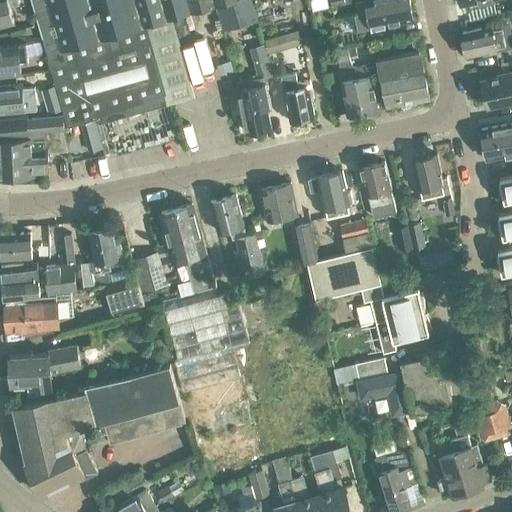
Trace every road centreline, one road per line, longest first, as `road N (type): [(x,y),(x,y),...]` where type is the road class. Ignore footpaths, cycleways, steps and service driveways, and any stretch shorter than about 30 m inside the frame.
road 1 (residential): [(0,207),(86,200),(456,117)]
road 2 (residential): [(485,277),(456,117)]
